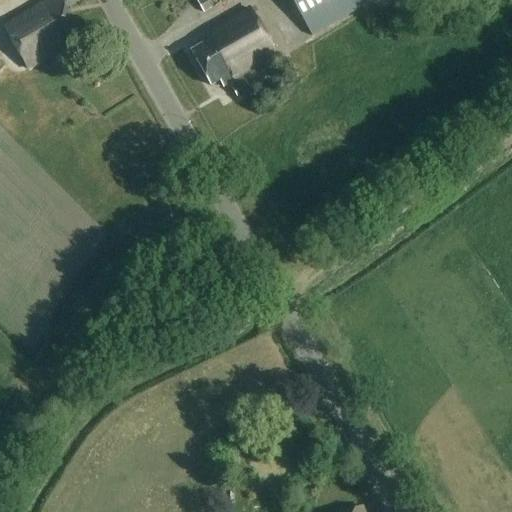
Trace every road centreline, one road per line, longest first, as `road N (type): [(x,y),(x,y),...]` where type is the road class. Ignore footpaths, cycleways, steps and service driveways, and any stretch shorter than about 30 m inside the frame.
road 1 (tertiary): [(399,511),(108,0)]
road 2 (track): [(279,297),(511,131)]
